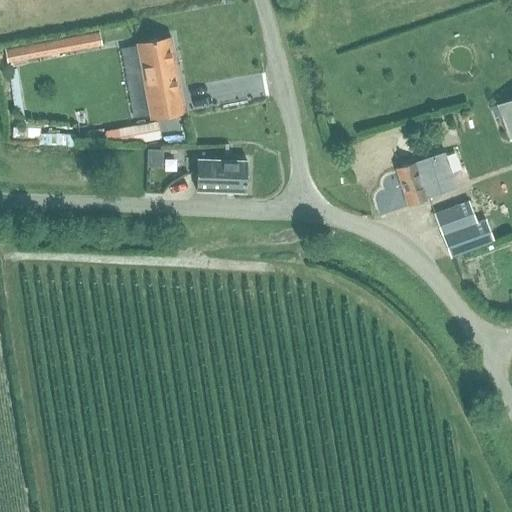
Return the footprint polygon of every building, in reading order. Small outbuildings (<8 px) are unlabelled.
[(8,60),(102,42),(100,32),(6,50),(8,60)] [(169,40),(135,47),(150,121),(184,114),(169,40)] [(21,111),(11,60),(4,61),(13,112),(21,111)] [(511,98),(496,104),(509,140),(511,138),(511,98)] [(72,118),(82,118),(81,102),(71,102),(72,118)] [(107,146),(159,136),(156,121),(104,131),(107,146)] [(36,123),(35,133),(62,137),(63,127),(36,123)] [(432,156),(397,167),(409,204),(428,198),(427,196),(443,190),(440,180),(451,176),(443,152),(432,156)] [(248,163),(197,160),(196,191),(247,194),(248,163)] [(469,199),(435,211),(443,233),(477,221),(469,199)] [(477,221),(443,233),(451,255),(493,239),(486,218),(477,221)]
